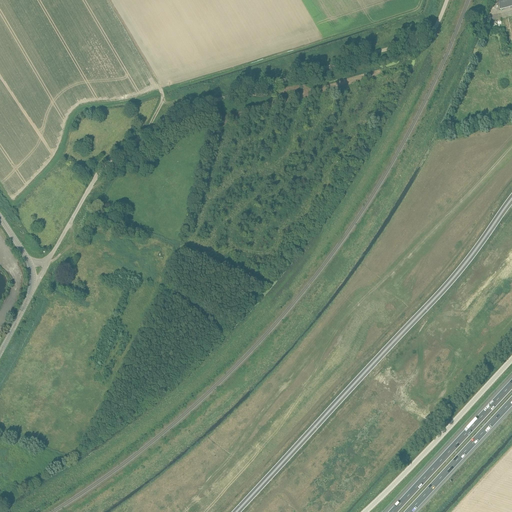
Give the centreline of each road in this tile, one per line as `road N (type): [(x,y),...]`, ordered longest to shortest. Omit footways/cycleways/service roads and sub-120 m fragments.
road 1 (unclassified): [(47,264),(97,175),(164,118),(422,39),(446,0)]
road 2 (unclassified): [(236,511),(454,276),(511,198)]
road 3 (unclassified): [(364,511),(511,358)]
road 4 (motorway): [(511,383),(392,511)]
road 5 (motorway): [(409,511),(511,401)]
